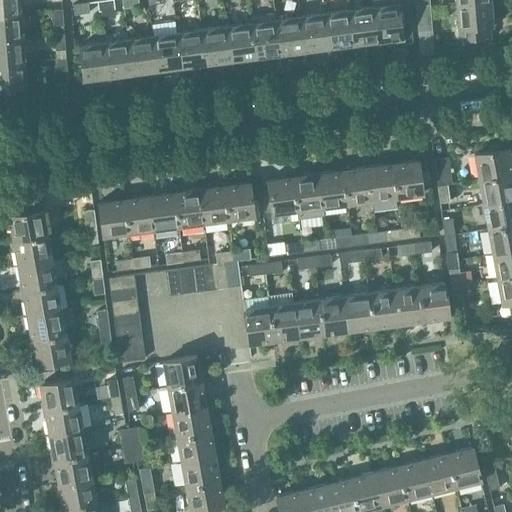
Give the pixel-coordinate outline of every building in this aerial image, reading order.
[(0,0),(0,13),(20,12),(19,0),(0,0)] [(104,0),(97,1),(99,11),(115,9),(113,0),(104,0)] [(372,0),(374,6),(378,40),(403,37),(400,14),(409,13),(407,2),(399,3),(398,0),(372,0)] [(490,0),(456,3),(459,40),(490,37),(489,25),(492,25),(490,0)] [(73,4),(74,14),(90,12),(88,2),(73,4)] [(416,5),(418,31),(432,30),(430,4),(416,5)] [(374,6),(349,10),(354,43),(378,40),(374,6)] [(63,25),(62,9),(52,10),(53,25),(63,25)] [(349,10),(325,13),(329,47),(354,43),(349,10)] [(0,13),(0,38),(22,37),(20,12),(0,13)] [(325,13),(300,16),(304,50),(329,47),(325,13)] [(300,16),(275,19),(280,53),(304,50),(300,16)] [(275,19),(251,23),(255,57),(280,53),(275,19)] [(251,23),(226,26),(231,60),(255,57),(251,23)] [(226,26),(201,29),(206,63),(231,60),(226,26)] [(201,29),(177,32),(181,66),(206,63),(201,29)] [(177,32),(152,36),(157,70),(181,66),(177,32)] [(54,34),(55,50),(65,49),(64,33),(54,34)] [(152,36),(128,39),(132,73),(157,70),(152,36)] [(0,38),(0,63),(24,62),(22,37),(0,38)] [(128,39),(103,42),(108,76),(132,73),(128,39)] [(108,76),(103,42),(78,46),(82,80),(108,76)] [(67,74),(66,58),(56,59),(57,75),(67,74)] [(24,62),(0,63),(0,88),(26,87),(24,62)] [(474,153),(479,178),(511,172),(511,168),(508,147),(505,148),(504,142),(488,145),(489,151),(474,153)] [(437,185),(447,184),(452,183),(448,157),(434,159),(437,185)] [(418,159),(393,163),(397,197),(422,194),(418,159)] [(393,163),(368,166),(372,200),(397,197),(393,163)] [(368,166),(343,169),(347,203),(372,200),(368,166)] [(343,169),(317,173),(322,207),(347,203),(343,169)] [(511,172),(479,178),(483,203),(511,197),(511,172)] [(317,173),(292,176),(297,210),(322,207),(317,173)] [(297,210),(292,176),(267,179),(269,194),(263,194),(265,211),(271,210),(272,213),(297,210)] [(249,181),(224,185),(229,219),(252,216),(253,222),(261,221),(258,198),(252,199),(249,181)] [(447,184),(437,185),(440,202),(450,201),(447,184)] [(224,185),(199,188),(204,222),(229,219),(224,185)] [(199,188),(174,191),(179,226),(204,222),(199,188)] [(174,191),(149,195),(153,229),(179,226),(174,191)] [(149,195),(124,198),(128,232),(153,229),(149,195)] [(511,197),(483,203),(488,228),(511,223),(511,197)] [(8,215),(13,240),(47,234),(43,210),(45,210),(43,198),(24,202),(26,212),(8,215)] [(128,232),(124,198),(99,201),(103,236),(128,232)] [(83,210),(86,227),(96,226),(94,209),(83,210)] [(442,219),(444,236),(454,234),(452,217),(442,219)] [(511,223),(488,228),(492,253),(511,249),(511,223)] [(96,226),(86,227),(88,244),(98,243),(96,226)] [(418,226),(401,228),(403,238),(419,236),(418,226)] [(403,238),(401,228),(384,230),(386,240),(403,238)] [(368,233),(351,235),(353,245),(369,243),(368,233)] [(13,240),(18,265),(52,259),(47,234),(13,240)] [(454,234),(444,236),(446,252),(456,251),(454,234)] [(353,245),(351,235),(334,237),(336,247),(353,245)] [(318,239),(301,241),(303,251),(319,249),(318,239)] [(303,251),(301,241),(284,244),(286,254),(303,251)] [(430,241),(414,243),(415,253),(431,251),(430,241)] [(415,253),(414,243),(396,245),(398,255),(415,253)] [(380,247),(363,249),(365,260),(381,257),(380,247)] [(249,248),(233,250),(234,261),(237,260),(250,258),(249,248)] [(199,249),(182,251),(183,261),(200,259),(199,249)] [(365,260),(363,249),(347,252),(348,262),(365,260)] [(511,249),(492,253),(497,278),(511,275),(511,249)] [(216,253),(217,263),(225,262),(234,261),(233,250),(216,253)] [(183,261),(182,251),(165,253),(167,263),(183,261)] [(330,254),(313,256),(315,266),(332,264),(330,254)] [(149,256),(132,258),(133,268),(150,266),(149,256)] [(315,266),(313,256),(297,258),(298,268),(315,266)] [(133,268),(132,258),(115,260),(116,270),(133,268)] [(18,265),(22,290),(56,284),(52,259),(18,265)] [(90,260),(92,277),(102,276),(100,259),(90,260)] [(234,261),(225,262),(229,287),(241,285),(237,260),(234,261)] [(280,261),(263,263),(264,273),(282,271),(280,261)] [(217,263),(213,263),(217,288),(229,287),(225,262),(217,263)] [(213,263),(201,265),(204,290),(217,288),(213,263)] [(264,273),(263,263),(247,265),(248,275),(264,273)] [(201,265),(189,266),(192,292),(204,290),(201,265)] [(189,266),(177,268),(180,293),(192,292),(189,266)] [(449,269),(451,286),(461,284),(459,267),(449,269)] [(180,293),(177,268),(165,270),(168,295),(180,293)] [(108,277),(110,289),(135,286),(134,274),(108,277)] [(511,275),(497,278),(501,303),(507,302),(509,314),(511,313),(511,275)] [(102,276),(92,277),(94,294),(104,293),(102,276)] [(444,282),(419,285),(424,320),(449,316),(444,282)] [(22,290),(27,315),(61,309),(56,284),(22,290)] [(461,284),(451,286),(453,302),(463,301),(461,284)] [(419,285),(394,289),(399,323),(424,320),(419,285)] [(110,289),(112,301),(137,298),(135,286),(110,289)] [(394,289),(369,292),(374,326),(399,323),(394,289)] [(369,292),(344,295),(349,330),(374,326),(369,292)] [(273,340),(269,306),(267,295),(242,299),(248,343),(273,340)] [(344,295),(319,299),(323,333),(349,330),(344,295)] [(112,301),(113,313),(138,310),(137,298),(112,301)] [(319,299),(294,302),(298,336),(323,333),(319,299)] [(294,302),(269,306),(273,340),(298,336),(294,302)] [(27,315),(31,340),(65,334),(61,309),(27,315)] [(97,310),(99,327),(109,326),(107,309),(97,310)] [(113,313),(115,325),(140,322),(138,310),(113,313)] [(115,325),(116,337),(142,334),(140,322),(115,325)] [(109,326),(99,327),(101,344),(111,343),(109,326)] [(65,334),(31,340),(36,365),(70,359),(65,334)] [(116,337),(118,349),(143,346),(142,334),(116,337)] [(143,346),(118,349),(120,361),(145,358),(143,346)] [(163,361),(167,386),(201,380),(197,355),(163,361)] [(122,378),(125,394),(135,392),(132,376),(122,378)] [(40,384),(44,409),(78,403),(74,378),(40,384)] [(107,380),(110,397),(120,395),(117,378),(107,380)] [(167,386),(172,411),(206,405),(201,380),(167,386)] [(135,392),(125,394),(129,411),(139,409),(135,392)] [(120,395),(110,397),(113,414),(123,412),(120,395)] [(44,409),(49,434),(83,427),(78,403),(44,409)] [(172,411),(176,436),(210,430),(206,405),(172,411)] [(138,426),(128,428),(132,444),(141,442),(138,426)] [(49,434),(53,459),(87,452),(83,427),(49,434)] [(119,429),(122,446),(132,444),(128,428),(119,429)] [(176,436),(181,461),(215,455),(210,430),(176,436)] [(141,442),(132,444),(135,461),(144,459),(141,442)] [(132,444),(122,446),(125,463),(135,461),(132,444)] [(472,446),(448,452),(456,486),(481,480),(472,446)] [(53,459),(58,484),(92,477),(87,452),(53,459)] [(448,452),(423,459),(431,492),(456,486),(448,452)] [(481,457),(485,473),(495,471),(491,454),(481,457)] [(181,461),(185,486),(219,480),(215,455),(181,461)] [(423,459),(399,465),(407,498),(431,492),(423,459)] [(399,465),(374,471),(382,504),(407,498),(399,465)] [(374,471),(350,477),(358,510),(382,504),(374,471)] [(495,471),(485,473),(489,490),(499,487),(495,471)] [(141,477),(144,493),(154,491),(151,475),(141,477)] [(58,484),(62,508),(96,502),(92,477),(58,484)] [(350,477),(325,483),(332,511),(351,511),(358,510),(350,477)] [(125,479),(128,496),(138,494),(135,478),(125,479)] [(219,480),(185,486),(190,511),(224,504),(219,480)] [(332,511),(325,483),(300,489),(306,511),(332,511)] [(306,511),(300,489),(276,495),(279,511),(306,511)] [(154,491),(144,493),(147,510),(157,508),(154,491)] [(138,494),(128,496),(130,511),(135,511),(141,511),(138,494)] [(98,511),(96,502),(62,508),(63,511),(98,511)] [(493,506),(494,511),(505,511),(503,503),(493,506)]
